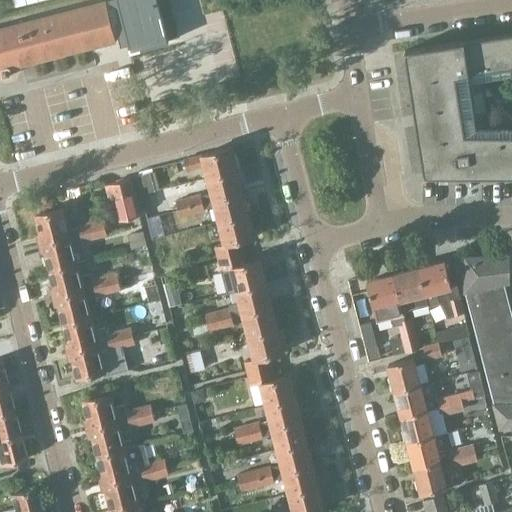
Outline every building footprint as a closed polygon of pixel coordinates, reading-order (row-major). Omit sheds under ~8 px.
[(116,0),(120,13),(113,15),(109,16),(105,2),(0,28),(0,69),(0,70),(2,75),(4,77),(10,76),(11,73),(10,67),(115,40),(112,27),(116,26),(123,24),(130,51),(168,41),(158,3),(157,0),(116,0)] [(0,0),(0,8),(32,0),(0,0)] [(511,33),(458,42),(405,50),(424,175),(511,175),(511,125),(477,125),(470,82),(511,75),(511,33)] [(208,176),(237,169),(231,146),(184,158),(187,170),(205,165),(208,176)] [(202,201),(243,191),(237,169),(208,176),(212,192),(200,194),(202,201)] [(106,184),(109,195),(114,194),(120,219),(140,214),(130,177),(106,184)] [(219,220),(248,213),(243,191),(202,201),(200,194),(200,193),(188,196),(192,213),(204,210),(204,208),(215,205),(219,220)] [(180,216),(192,213),(188,196),(176,199),(180,216)] [(95,237),(91,221),(78,224),(79,225),(67,228),(62,207),(36,213),(41,233),(38,234),(40,242),(80,232),(82,238),(82,240),(95,237)] [(231,257),(244,253),(240,240),(254,236),(248,213),(219,220),(225,243),(215,245),(217,254),(230,251),(231,257)] [(91,221),(95,237),(107,234),(103,218),(91,221)] [(82,240),(82,238),(80,232),(40,242),(42,251),(45,250),(50,268),(76,262),(73,249),(84,246),(82,240)] [(244,253),(231,257),(230,251),(217,254),(227,292),(237,289),(266,281),(260,258),(246,262),(244,253)] [(509,256),(465,256),(464,292),(509,282),(509,258),(511,258),(511,256),(509,256)] [(460,297),(456,284),(451,285),(444,261),(418,268),(425,293),(428,305),(439,302),(447,300),(451,315),(463,312),(459,297),(460,297)] [(91,273),(80,276),(76,262),(50,268),(55,288),(52,288),(54,297),(94,286),(96,293),(96,294),(109,291),(105,275),(92,278),(91,273)] [(402,311),(428,305),(425,293),(418,268),(392,274),(399,300),(402,311)] [(105,275),(109,291),(121,288),(117,272),(105,275)] [(399,300),(392,274),(366,281),(376,318),(402,311),(399,300)] [(231,314),(272,304),(266,281),(237,289),(240,300),(228,303),(229,307),(231,314)] [(96,294),(96,293),(94,286),(54,297),(56,305),(59,305),(64,323),(90,316),(87,304),(97,300),(96,294)] [(248,335),(278,327),(272,304),(243,312),(248,335)] [(233,323),(231,314),(229,307),(217,310),(221,326),(233,323)] [(209,329),(221,326),(217,310),(205,313),(209,329)] [(105,328),(94,330),(90,316),(64,323),(69,342),(66,342),(68,351),(108,340),(111,348),(122,345),(118,329),(106,333),(105,328)] [(402,336),(414,333),(410,318),(398,321),(402,336)] [(118,329),(122,345),(135,342),(131,326),(118,329)] [(278,327),(248,335),(254,358),(244,361),(247,369),(260,366),(261,372),(274,368),(270,355),(284,352),(278,327)] [(414,333),(402,336),(406,352),(418,349),(414,333)] [(108,340),(68,351),(70,359),(73,359),(78,378),(104,371),(105,375),(129,369),(122,345),(111,348),(108,340)] [(426,358),(441,354),(438,342),(423,346),(426,358)] [(200,350),(186,354),(190,371),(204,368),(200,350)] [(482,360),(500,429),(511,428),(511,359),(510,353),(482,360)] [(394,390),(420,384),(413,358),(388,364),(394,390)] [(276,378),(274,369),(274,368),(261,372),(260,366),(247,369),(250,384),(261,382),(266,403),(295,396),(290,374),(276,378)] [(0,411),(13,408),(7,384),(0,385),(0,411)] [(438,406),(437,399),(436,394),(423,397),(420,384),(394,390),(401,416),(427,409),(438,406)] [(110,393),(83,400),(88,419),(86,420),(87,428),(128,417),(129,424),(130,426),(142,423),(138,406),(126,410),(124,404),(113,407),(110,393)] [(464,408),(462,401),(460,393),(448,396),(452,411),(464,408)] [(261,428),(301,418),(295,396),(266,403),(270,419),(259,422),(261,428)] [(440,414),(452,411),(448,396),(437,399),(438,406),(440,414)] [(138,406),(142,423),(154,420),(150,403),(138,406)] [(0,437),(20,432),(13,408),(0,411),(0,437)] [(408,442),(433,435),(427,409),(401,416),(408,442)] [(128,417),(87,428),(90,437),(93,436),(97,454),(124,448),(120,436),(131,432),(129,424),(128,417)] [(278,448),(307,440),(301,418),(261,428),(259,422),(259,420),(246,423),(250,440),(263,437),(262,435),(274,432),(278,448)] [(238,443),(250,440),(246,423),(234,427),(238,443)] [(450,450),(449,446),(451,445),(448,431),(433,435),(408,442),(414,467),(440,460),(452,458),(450,450)] [(0,463),(26,457),(20,432),(0,437),(0,463)] [(272,473),(312,462),(307,440),(278,448),(282,463),(270,466),(272,473)] [(461,447),(465,462),(477,459),(473,444),(461,447)] [(454,465),(465,462),(461,447),(450,450),(452,458),(454,465)] [(124,448),(97,454),(102,473),(99,474),(101,482),(142,472),(144,479),(144,480),(156,477),(152,460),(140,464),(139,459),(127,462),(124,448)] [(152,460),(156,477),(168,474),(164,457),(152,460)] [(449,470),(443,471),(440,460),(414,467),(421,493),(453,485),(449,470)] [(289,492),(318,485),(312,462),(272,473),(270,466),(270,465),(258,468),(262,484),(274,481),(274,480),(285,477),(289,492)] [(262,484),(258,468),(238,473),(242,489),(262,484)] [(142,472),(101,482),(104,491),(107,490),(111,509),(138,502),(134,489),(145,486),(144,480),(144,479),(142,472)] [(481,493),(495,490),(493,480),(479,484),(481,493)] [(274,511),(306,511),(324,508),(318,485),(289,492),(292,503),(273,507),(274,511)] [(34,511),(42,510),(35,486),(9,492),(13,507),(7,508),(7,509),(0,510),(0,511),(34,511)] [(495,490),(481,493),(484,504),(498,500),(495,490)] [(433,511),(432,507),(446,503),(443,494),(430,497),(422,500),(425,511),(433,511)] [(140,511),(138,502),(111,509),(112,511),(140,511)] [(432,507),(433,511),(448,511),(446,503),(432,507)]
